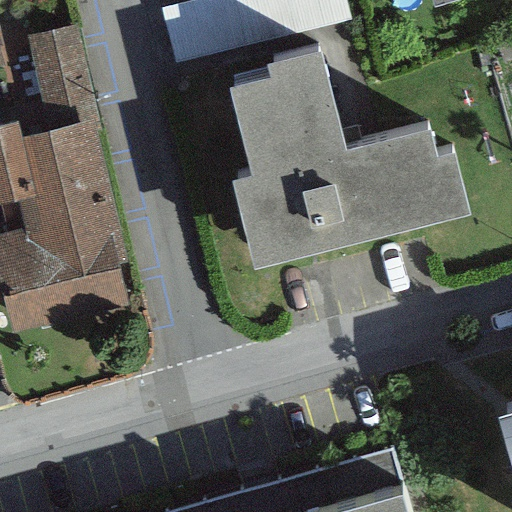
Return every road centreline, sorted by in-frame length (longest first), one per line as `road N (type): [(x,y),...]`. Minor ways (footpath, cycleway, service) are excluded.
road 1 (residential): [(113,0),(211,395)]
road 2 (residential): [(211,395),(511,306)]
road 3 (residential): [(0,453),(211,395)]
